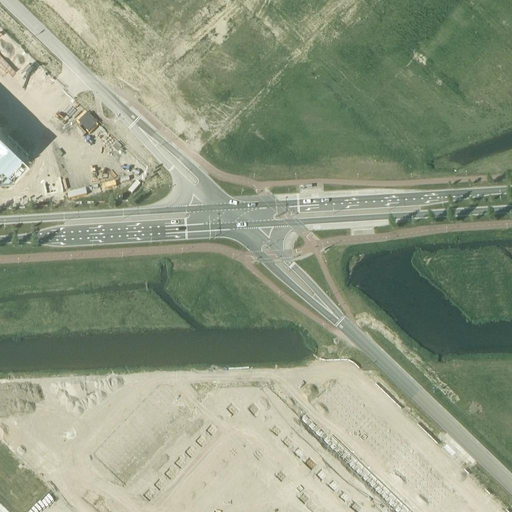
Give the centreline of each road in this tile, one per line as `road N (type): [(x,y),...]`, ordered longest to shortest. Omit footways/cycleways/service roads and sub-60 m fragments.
road 1 (tertiary): [(511,190),(232,209)]
road 2 (unknown): [(339,0),(511,155)]
road 3 (tertiary): [(282,223),(511,208)]
road 4 (tertiary): [(0,240),(228,226)]
road 5 (tertiary): [(173,211),(0,221)]
road 6 (unclassified): [(431,406),(325,309)]
road 7 (unclassified): [(228,226),(325,309)]
road 8 (unclassified): [(5,0),(95,86)]
